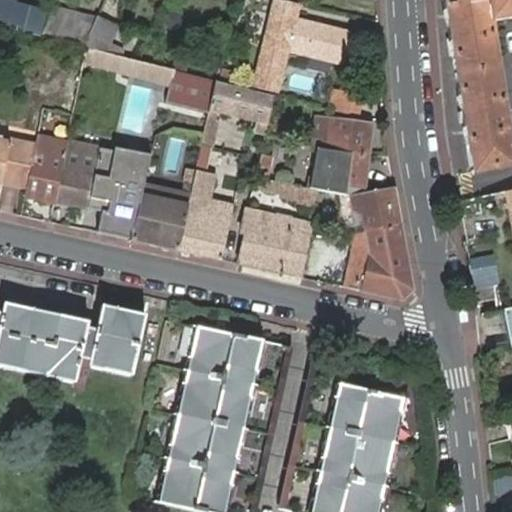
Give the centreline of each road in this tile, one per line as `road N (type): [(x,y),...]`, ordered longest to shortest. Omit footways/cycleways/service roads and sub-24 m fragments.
road 1 (residential): [(445,334),(0,237)]
road 2 (residential): [(445,334),(412,136),(401,0)]
road 3 (unknown): [(319,306),(276,511)]
road 4 (residential): [(471,511),(445,334)]
